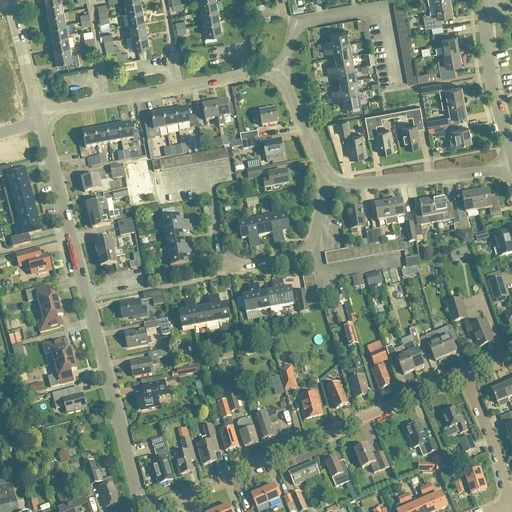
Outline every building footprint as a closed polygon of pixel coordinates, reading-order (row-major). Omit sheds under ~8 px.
[(143,11),(140,0),(135,0),(125,2),(127,14),(143,11)] [(202,13),(217,10),(215,0),(203,0),(200,1),(202,13)] [(64,13),(62,1),(46,3),(49,15),(64,13)] [(454,15),(451,1),(429,5),(431,16),(424,17),(426,30),(443,26),(441,18),(454,15)] [(220,21),(217,10),(202,13),(204,24),(220,21)] [(107,11),(98,12),(100,19),(108,17),(107,11)] [(129,25),(145,23),(143,11),(127,14),(129,25)] [(49,15),(51,27),(66,24),(64,13),(49,15)] [(90,20),(81,22),(83,28),(91,26),(90,20)] [(220,21),(204,24),(206,36),(222,34),(220,21)] [(131,37),(147,34),(145,23),(129,25),(131,37)] [(53,39),(68,36),(66,24),(51,27),(53,39)] [(176,36),(178,36),(187,34),(186,28),(177,29),(174,30),(176,36)] [(448,32),(433,35),(436,48),(435,48),(437,55),(444,53),(459,51),(457,37),(449,38),(448,32)] [(331,36),(332,43),(322,44),(323,49),(351,44),(348,33),(331,36)] [(103,37),(104,42),(113,41),(112,34),(102,36),(102,37),(103,37)] [(147,34),(131,37),(133,49),(149,47),(147,34)] [(70,48),(68,36),(53,39),(55,51),(70,48)] [(116,46),(114,47),(113,41),(104,42),(107,55),(117,53),(116,46)] [(351,44),(323,49),(324,54),(334,53),(335,60),(353,57),(351,44)] [(72,56),(70,48),(55,51),(57,63),(67,61),(68,68),(80,66),(78,54),(72,56)] [(148,48),(138,50),(139,60),(150,59),(148,48)] [(456,77),(455,72),(454,66),(462,65),(459,51),(444,53),(445,60),(438,61),(442,80),(456,77)] [(355,69),(353,57),(335,60),(336,67),(327,69),(327,73),(355,69)] [(355,69),(327,73),(328,78),(338,77),(339,84),(357,81),(355,69)] [(357,81),(339,84),(341,91),(331,93),(332,98),(359,93),(357,81)] [(440,92),(442,106),(465,102),(462,88),(447,91),(443,92),(442,84),(421,88),(422,95),(440,92)] [(361,104),(359,93),(332,98),(333,103),(342,101),(344,108),(346,107),(348,116),(362,113),(361,105),(361,104)] [(227,101),(215,103),(218,119),(219,126),(225,125),(224,118),(230,117),(227,101)] [(449,109),(450,119),(467,115),(465,102),(442,106),(443,110),(449,109)] [(206,121),(218,119),(215,103),(203,106),(206,121)] [(423,122),(420,108),(406,111),(406,114),(407,119),(413,118),(414,124),(423,122)] [(178,126),(190,124),(187,109),(175,111),(178,126)] [(275,110),(260,113),(263,127),(278,124),(275,110)] [(164,113),(166,129),(178,126),(175,111),(164,113)] [(166,129),(164,113),(151,115),(153,123),(144,124),(147,140),(161,138),(159,130),(166,129)] [(367,131),(376,129),(375,126),(381,124),(380,115),(365,118),(367,131)] [(191,125),(189,126),(190,129),(197,127),(195,116),(189,117),(191,125)] [(434,129),(449,126),(447,119),(433,121),(427,122),(428,130),(434,129)] [(348,121),(337,123),(340,138),(351,135),(348,121)] [(118,126),(121,141),(133,139),(131,124),(118,126)] [(459,130),(457,124),(449,126),(434,129),(428,130),(429,134),(435,133),(436,138),(451,135),(453,146),(472,142),(469,128),(459,130)] [(121,141),(118,126),(107,128),(109,144),(121,141)] [(420,147),(416,126),(402,129),(406,150),(420,147)] [(98,146),(109,144),(107,128),(95,131),(98,146)] [(85,148),(98,146),(95,131),(83,133),(85,148)] [(140,140),(139,131),(132,132),(134,142),(140,140)] [(394,152),(396,151),(397,150),(396,145),(394,144),(392,144),(390,131),(375,134),(379,155),(394,152)] [(257,132),(240,135),(242,142),(259,139),(257,132)] [(366,157),(366,156),(368,156),(369,154),(369,150),(367,149),(365,149),(362,136),(347,139),(349,151),(350,151),(351,158),(350,159),(350,160),(366,157)] [(243,150),(260,147),(261,153),(265,153),(267,163),(284,159),(281,141),(264,144),(264,146),(260,147),(259,139),(242,142),(243,150)] [(193,141),(195,152),(202,151),(200,140),(193,141)] [(172,157),(183,154),(182,145),(170,148),(172,157)] [(225,150),(227,160),(234,159),(233,154),(232,148),(229,149),(225,150)] [(89,167),(101,165),(100,156),(87,159),(89,167)] [(162,170),(160,161),(153,163),(155,172),(162,171),(162,170)] [(9,188),(29,183),(26,171),(13,174),(11,166),(11,165),(0,168),(0,178),(6,177),(9,188)] [(123,165),(110,167),(113,179),(125,177),(123,165)] [(247,171),(248,180),(263,177),(262,168),(247,171)] [(269,179),(264,180),(265,189),(273,188),(274,190),(279,188),(279,187),(292,184),(291,182),(292,180),(292,178),(292,176),(291,174),(289,173),(289,171),(269,175),(269,179)] [(82,179),(85,193),(101,190),(100,183),(106,181),(104,175),(99,176),(98,176),(82,179)] [(29,183),(9,188),(3,190),(7,202),(32,195),(29,183)] [(127,189),(113,193),(114,201),(129,198),(127,189)] [(489,190),(476,193),(479,211),(490,209),(492,216),(502,214),(498,196),(491,197),(489,190)] [(464,206),(457,208),(458,212),(460,224),(462,231),(469,230),(466,214),(479,211),(476,193),(462,195),(464,206)] [(7,202),(10,213),(35,207),(32,195),(7,202)] [(460,224),(458,212),(454,212),(452,204),(446,205),(445,199),(433,201),(437,223),(453,220),(456,233),(462,232),(462,231),(460,224)] [(87,204),(90,216),(108,212),(105,200),(87,204)] [(398,223),(398,218),(405,217),(402,200),(389,203),(393,224),(398,223)] [(421,226),(437,223),(433,201),(420,204),(421,210),(415,211),(418,227),(414,227),(416,237),(423,236),(421,226)] [(393,224),(389,203),(375,205),(378,222),(386,220),(387,226),(393,224)] [(35,207),(10,213),(13,225),(19,224),(38,218),(35,207)] [(358,233),(357,229),(366,227),(362,208),(359,208),(357,207),(353,208),(351,210),(347,210),(351,230),(352,234),(358,233)] [(108,212),(90,216),(93,229),(111,225),(109,218),(114,217),(113,211),(108,212)] [(234,223),(232,214),(227,216),(226,216),(227,224),(228,224),(234,223)] [(275,216),(280,244),(285,243),(283,233),(290,232),(287,214),(275,216)] [(162,219),(164,231),(192,226),(191,221),(182,223),(180,215),(162,219)] [(275,216),(263,218),(266,236),(273,235),(275,245),(280,244),(275,216)] [(38,218),(19,224),(22,235),(11,238),(13,247),(32,242),(31,242),(29,234),(42,230),(38,218)] [(266,236),(263,218),(251,220),(256,248),(261,247),(259,237),(266,236)] [(133,219),(118,222),(119,230),(134,227),(133,219)] [(251,249),(256,248),(251,220),(239,223),(242,240),(249,239),(251,249)] [(408,244),(417,243),(416,237),(414,227),(413,223),(405,225),(408,244)] [(166,243),(184,239),(183,233),(193,231),(192,226),(164,231),(166,243)] [(135,234),(134,227),(119,230),(120,237),(135,234)] [(381,229),(373,231),(376,244),(378,244),(383,243),(381,229)] [(372,245),(376,244),(373,231),(366,232),(368,240),(362,241),(363,247),(367,246),(372,245)] [(511,242),(509,231),(493,236),(500,257),(511,253),(511,242)] [(476,235),(477,242),(489,238),(487,232),(476,235)] [(95,241),(98,255),(119,250),(117,238),(111,239),(111,238),(95,241)] [(186,247),(184,239),(166,243),(168,255),(196,250),(195,245),(186,247)] [(119,250),(98,255),(101,267),(117,264),(115,257),(125,255),(123,249),(119,250)] [(48,255),(41,257),(39,250),(17,255),(19,267),(25,265),(26,270),(31,269),(32,275),(38,273),(38,275),(46,273),(46,271),(51,270),(48,255)] [(196,250),(168,255),(171,267),(189,264),(187,257),(197,255),(196,250)] [(130,263),(131,269),(142,267),(139,254),(134,255),(135,262),(130,263)] [(419,258),(408,261),(411,271),(422,268),(419,258)] [(376,284),(383,282),(380,271),(374,272),(366,275),(368,286),(376,284)] [(315,279),(314,274),(303,276),(304,282),(315,279)] [(510,297),(504,277),(487,282),(493,302),(510,297)] [(283,279),(278,280),(283,307),(295,305),(292,288),(284,289),(283,279)] [(316,285),(315,279),(304,282),(305,287),(316,285)] [(271,309),(283,307),(278,280),(272,281),(274,291),(267,292),(271,309)] [(243,296),(246,314),(259,312),(254,284),(248,285),(250,295),(243,296)] [(259,312),(271,309),(267,292),(260,293),(258,284),(254,284),(259,312)] [(38,300),(41,310),(60,305),(58,295),(52,296),(49,286),(26,292),(28,303),(38,300)] [(153,299),(154,306),(165,304),(162,290),(143,294),(144,301),(153,299)] [(309,312),(308,306),(307,299),(306,293),(305,290),(296,291),(300,314),(309,312)] [(306,293),(307,299),(319,297),(317,291),(306,293)] [(218,295),(214,296),(218,323),(231,321),(227,303),(220,304),(218,295)] [(210,306),(203,307),(206,325),(218,323),(214,296),(209,297),(210,306)] [(308,306),(320,303),(319,297),(307,299),(308,306)] [(195,299),(190,300),(195,327),(206,325),(203,307),(196,309),(195,299)] [(146,306),(141,307),(140,300),(120,304),(123,319),(133,317),(133,320),(148,317),(146,306)] [(195,327),(190,300),(185,301),(187,310),(179,312),(182,330),(195,327)] [(447,304),(453,323),(467,319),(461,300),(447,304)] [(63,316),(60,305),(41,310),(43,320),(37,322),(40,333),(60,328),(60,327),(63,326),(60,317),(63,316)] [(162,336),(170,334),(168,319),(154,322),(155,329),(161,328),(162,336)] [(486,321),(470,327),(467,328),(471,339),(475,337),(479,348),(494,342),(489,331),(490,330),(486,321)] [(359,344),(353,324),(343,327),(349,347),(359,344)] [(437,336),(439,341),(446,358),(456,354),(452,344),(457,342),(451,326),(445,329),(446,332),(437,336)] [(420,357),(427,355),(420,339),(417,329),(411,330),(414,342),(404,346),(415,371),(425,367),(420,357)] [(147,337),(145,330),(126,334),(128,348),(152,344),(151,337),(147,337)] [(21,344),(18,333),(9,336),(12,347),(21,344)] [(439,341),(429,344),(426,337),(420,339),(427,355),(431,353),(436,362),(446,358),(439,341)] [(43,345),(46,356),(52,354),(55,364),(75,359),(72,349),(69,349),(66,340),(63,340),(43,345)] [(12,347),(14,357),(15,357),(24,354),(21,344),(12,347)] [(415,371),(404,346),(395,351),(393,346),(387,348),(388,353),(394,368),(400,366),(404,376),(415,371)] [(174,356),(173,349),(173,347),(170,347),(170,349),(159,351),(160,358),(174,356)] [(371,355),(377,370),(372,372),(380,391),(392,386),(382,363),(388,361),(384,350),(371,355)] [(2,360),(3,366),(16,363),(15,357),(2,360)] [(75,359),(55,364),(57,375),(48,377),(51,388),(74,382),(71,372),(77,370),(75,359)] [(133,377),(153,374),(151,359),(143,360),(143,361),(131,363),(133,377)] [(365,375),(364,376),(362,368),(363,368),(361,360),(354,362),(356,369),(348,372),(350,379),(349,380),(352,391),(354,391),(356,399),(369,396),(367,387),(368,387),(365,375)] [(197,374),(196,364),(188,365),(188,367),(176,370),(177,372),(178,377),(197,374)] [(291,389),(297,388),(295,380),(294,380),(292,374),(294,374),(292,366),(286,368),(286,369),(280,370),(285,390),(291,388),(291,389)] [(204,383),(214,381),(212,370),(202,372),(204,383)] [(165,380),(152,383),(142,385),(144,393),(137,394),(140,410),(142,410),(143,411),(149,410),(149,408),(160,406),(158,396),(168,394),(165,380)] [(41,383),(30,386),(31,393),(43,390),(41,383)] [(340,384),(328,389),(330,394),(329,395),(336,410),(349,404),(340,384)] [(510,399),(504,385),(493,390),(498,404),(510,399)] [(225,391),(231,413),(240,410),(234,389),(225,391)] [(52,394),(56,409),(65,407),(67,414),(86,409),(85,403),(86,401),(85,397),(83,396),(83,394),(71,397),(69,397),(68,390),(52,394)] [(323,415),(316,392),(299,397),(305,420),(323,415)] [(232,418),(227,402),(219,405),(226,429),(220,431),(226,452),(239,448),(233,428),(234,427),(231,418),(232,418)] [(456,426),(459,432),(460,434),(468,431),(461,415),(458,416),(455,408),(449,411),(449,410),(448,409),(443,411),(443,412),(444,413),(442,414),(443,416),(442,417),(441,418),(443,422),(445,422),(446,422),(449,429),(456,426)] [(255,418),(258,426),(262,440),(274,437),(271,424),(278,421),(275,411),(265,415),(265,414),(255,418)] [(511,413),(500,417),(502,424),(511,420),(511,413)] [(41,428),(38,417),(31,419),(34,430),(41,428)] [(258,444),(254,431),(254,430),(251,418),(240,421),(239,424),(241,433),(245,448),(258,444)] [(433,440),(428,442),(419,423),(406,429),(414,449),(419,447),(423,457),(437,451),(433,440)] [(204,444),(198,445),(203,465),(216,462),(214,453),(219,452),(211,424),(202,427),(205,437),(202,438),(204,444)] [(470,437),(460,440),(465,453),(474,449),(470,437)] [(162,439),(152,443),(158,460),(152,462),(159,485),(173,480),(166,458),(168,457),(162,439)] [(196,461),(190,439),(182,441),(185,452),(175,455),(180,475),(193,472),(191,462),(196,461)] [(368,445),(354,451),(362,469),(371,466),(375,474),(389,468),(383,454),(373,458),(368,445)] [(70,461),(67,451),(58,454),(62,464),(70,461)] [(91,485),(91,486),(100,483),(93,461),(91,457),(87,459),(86,454),(82,455),(82,456),(83,460),(85,464),(84,464),(91,485)] [(432,458),(432,473),(441,473),(441,458),(432,458)] [(336,488),(353,481),(348,469),(342,471),(337,459),(326,463),(336,488)] [(314,462),(289,473),(295,486),(320,475),(314,462)] [(392,469),(378,475),(384,488),(398,481),(392,469)] [(118,470),(112,472),(115,480),(121,478),(118,470)] [(363,470),(353,474),(359,487),(368,482),(363,470)] [(466,475),(469,485),(483,480),(480,470),(466,475)] [(89,485),(87,477),(78,479),(80,487),(89,485)] [(120,504),(113,484),(110,478),(102,481),(104,487),(99,489),(106,509),(120,504)] [(487,490),(483,480),(469,485),(472,495),(487,490)] [(7,484),(10,498),(16,497),(12,483),(7,484)] [(0,500),(9,498),(10,498),(7,484),(0,485),(0,500)] [(94,497),(91,486),(91,485),(83,487),(87,499),(94,497)] [(274,485),(263,490),(269,504),(280,499),(279,496),(282,495),(279,489),(276,490),(274,485)] [(68,504),(68,506),(71,504),(74,511),(89,511),(84,499),(73,503),(65,486),(61,488),(63,494),(60,496),(65,505),(68,504)] [(420,489),(422,496),(429,493),(426,487),(420,489)] [(63,494),(61,488),(55,490),(63,509),(58,510),(59,511),(74,511),(71,504),(68,506),(68,504),(65,505),(60,496),(63,494)] [(269,504),(263,490),(251,495),(253,499),(251,499),(254,507),(256,506),(257,509),(269,504)] [(291,496),(297,511),(308,511),(300,492),(291,495),(291,496)] [(442,493),(431,498),(436,511),(448,507),(442,493)] [(407,503),(412,501),(409,494),(404,496),(407,503)] [(297,511),(291,496),(291,495),(291,496),(290,495),(284,497),(287,505),(290,511),(297,511)] [(33,496),(27,497),(30,511),(34,511),(38,511),(35,501),(34,502),(33,496)] [(401,505),(407,503),(404,496),(398,499),(401,505)] [(9,498),(12,511),(19,511),(16,497),(10,498),(9,498)] [(12,511),(9,498),(0,500),(0,511),(12,511)] [(420,503),(423,511),(436,511),(431,498),(420,503)] [(423,511),(420,503),(409,507),(410,511),(423,511)]
